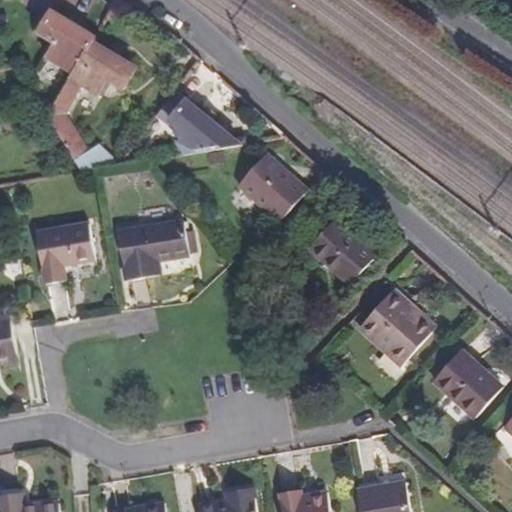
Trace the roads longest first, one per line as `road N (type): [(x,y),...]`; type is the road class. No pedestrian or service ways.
road 1 (residential): [(159,0),(199,24),(511,311)]
road 2 (residential): [(0,435),(60,428),(123,462),(211,447),(254,419)]
